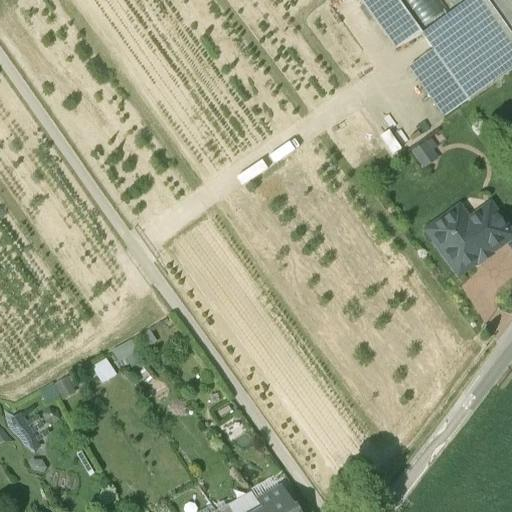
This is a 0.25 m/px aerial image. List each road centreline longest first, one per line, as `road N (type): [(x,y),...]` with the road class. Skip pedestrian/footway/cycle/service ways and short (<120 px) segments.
road 1 (track): [(318,511),(0,59)]
road 2 (residential): [(385,511),(511,348)]
